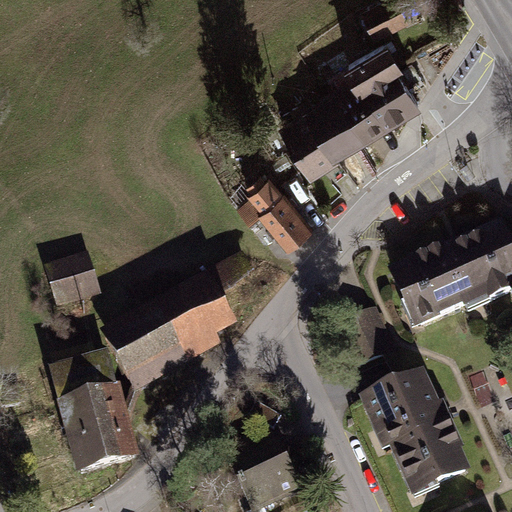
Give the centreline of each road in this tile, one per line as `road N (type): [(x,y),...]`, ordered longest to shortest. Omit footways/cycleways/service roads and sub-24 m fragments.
road 1 (residential): [(511,97),(372,203),(271,317)]
road 2 (residential): [(271,317),(161,470),(126,502),(98,511)]
road 3 (residential): [(271,317),(360,511)]
